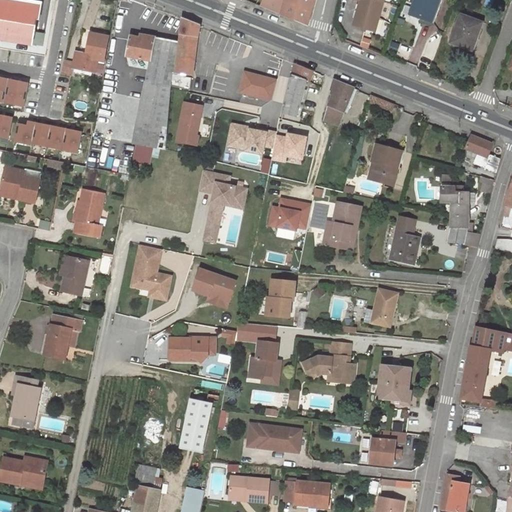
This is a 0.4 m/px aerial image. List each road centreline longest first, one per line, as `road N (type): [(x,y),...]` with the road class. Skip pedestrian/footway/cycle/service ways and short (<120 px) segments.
road 1 (residential): [(425,511),(472,280),(511,148)]
road 2 (residential): [(123,342),(100,363),(69,511)]
road 3 (primary): [(313,48),(477,115)]
road 4 (unknown): [(132,0),(117,55),(117,131)]
road 5 (primary): [(192,0),(313,48)]
